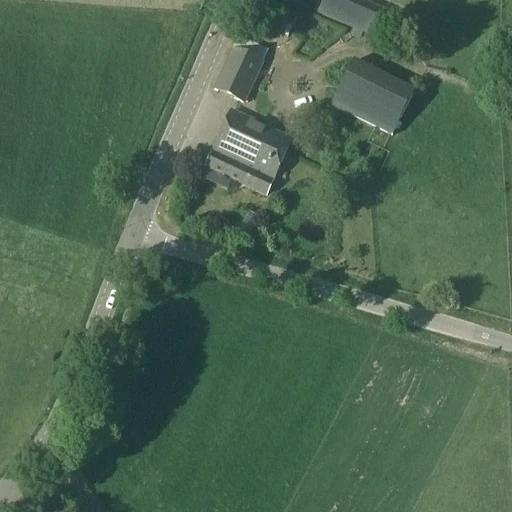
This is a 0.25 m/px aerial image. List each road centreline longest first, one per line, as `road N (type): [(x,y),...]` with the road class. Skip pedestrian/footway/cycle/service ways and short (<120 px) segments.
road 1 (unclassified): [(511,344),(134,232)]
road 2 (unclassified): [(134,232),(83,375),(38,460),(5,495)]
road 3 (unclassified): [(234,0),(134,232)]
